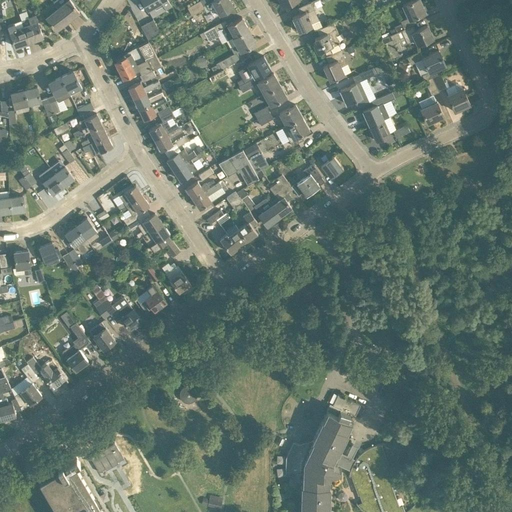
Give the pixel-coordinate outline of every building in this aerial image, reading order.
[(57,7),(68,20),(79,11),(70,0),(65,0),(57,7)] [(167,0),(141,0),(148,10),(154,7),(155,10),(163,6),(165,10),(171,6),(167,0)] [(204,8),(203,6),(200,0),(187,7),(191,15),(204,8)] [(229,0),(213,0),(212,1),(206,4),(209,9),(214,6),(219,15),(233,7),(229,0)] [(392,34),(413,25),(416,23),(414,18),(425,12),(419,0),(414,0),(402,6),(407,18),(400,21),(401,23),(394,26),(395,28),(390,30),(392,34)] [(319,20),(311,2),(299,7),(301,13),(292,18),(299,32),(313,25),(313,23),(319,20)] [(56,30),(68,20),(57,7),(45,16),(56,30)] [(23,25),(29,42),(43,37),(38,23),(42,21),(39,13),(21,20),(23,25)] [(343,18),(346,24),(352,21),(349,15),(343,18)] [(227,25),(226,25),(220,28),(227,40),(248,29),(241,17),(227,25)] [(146,23),(153,36),(159,32),(153,20),(146,23)] [(29,42),(23,25),(16,28),(14,22),(6,25),(8,28),(15,47),(29,42)] [(148,40),(153,36),(146,23),(141,26),(148,40)] [(217,30),(220,28),(218,23),(199,34),(202,39),(206,36),(209,40),(209,41),(218,36),(220,35),(217,30)] [(313,44),(317,53),(338,43),(335,35),(338,34),(333,23),(320,28),(323,34),(314,38),(316,42),(313,44)] [(392,34),(389,35),(389,36),(391,40),(393,43),(404,38),(406,43),(414,40),(416,46),(433,38),(427,25),(415,31),(413,25),(392,34)] [(220,71),(236,62),(235,61),(243,57),(241,52),(256,44),(248,29),(227,40),(226,40),(227,41),(231,38),(235,45),(230,48),(234,53),(215,63),(216,64),(211,67),(214,72),(218,69),(220,71)] [(391,40),(389,36),(381,40),(383,44),(391,40)] [(152,69),(153,69),(161,65),(148,41),(124,53),(125,56),(115,61),(124,78),(139,71),(141,75),(152,69)] [(346,48),(348,54),(355,51),(352,45),(346,48)] [(341,50),(332,54),(325,57),(328,64),(323,66),(330,81),(345,74),(341,66),(347,64),(341,50)] [(438,50),(423,58),(430,73),(422,76),(424,81),(432,77),(440,74),(440,73),(438,74),(436,70),(445,65),(438,50)] [(420,52),(411,56),(407,58),(410,64),(414,62),(423,58),(420,52)] [(239,86),(251,79),(253,78),(270,68),(263,56),(247,65),(250,70),(242,74),(236,62),(220,71),(208,77),(212,84),(226,76),(233,89),(239,86)] [(197,68),(207,67),(205,57),(195,59),(197,68)] [(387,69),(384,63),(374,67),(377,73),(387,69)] [(405,73),(407,65),(399,63),(397,70),(405,73)] [(376,73),(373,67),(352,76),(355,83),(340,90),(346,104),(355,101),(358,107),(369,102),(366,95),(373,92),(366,78),(376,73)] [(155,74),(153,69),(152,69),(141,75),(140,76),(142,80),(143,81),(155,74)] [(69,94),(70,94),(81,88),(73,71),(61,77),(69,94)] [(263,94),(280,85),(273,73),(257,82),(263,94)] [(440,74),(432,77),(438,92),(447,88),(440,74)] [(49,82),(55,95),(58,101),(70,95),(70,94),(69,94),(61,77),(49,82)] [(431,95),(438,92),(432,77),(424,81),(431,95)] [(251,79),(239,86),(242,92),(255,85),(251,79)] [(133,98),(146,92),(146,91),(160,84),(158,80),(153,82),(143,86),(141,81),(128,87),(133,98)] [(182,85),(176,89),(179,93),(185,90),(182,85)] [(280,85),(263,94),(270,106),(286,97),(280,85)] [(53,113),(48,97),(40,100),(37,87),(24,90),(28,105),(29,104),(38,102),(40,102),(41,105),(43,104),(47,115),(53,113)] [(470,104),(462,88),(447,95),(454,111),(470,104)] [(11,93),(15,108),(28,105),(24,90),(11,93)] [(139,109),(165,96),(164,96),(162,91),(149,97),(146,92),(133,98),(139,109)] [(369,126),(383,119),(389,116),(383,103),(394,98),(392,92),(378,98),(380,104),(377,105),(363,111),(369,126)] [(48,97),(53,113),(60,111),(55,95),(48,97)] [(165,96),(139,109),(144,120),(157,114),(154,108),(161,104),(160,103),(167,100),(165,96)] [(443,116),(436,101),(419,108),(422,115),(423,114),(427,124),(443,116)] [(94,108),(91,102),(76,109),(80,115),(94,108)] [(286,125),(302,116),(295,104),(279,114),(286,125)] [(161,117),(172,111),(169,105),(157,111),(161,117)] [(258,119),(270,113),(266,106),(254,113),(258,119)] [(7,110),(7,113),(8,113),(8,117),(8,123),(15,122),(14,110),(7,110)] [(178,127),(178,126),(176,123),(170,126),(167,120),(175,116),(172,111),(161,117),(163,121),(149,130),(155,140),(178,127)] [(89,130),(102,124),(96,113),(79,122),(81,128),(73,132),(75,137),(89,130)] [(270,113),(258,119),(261,124),(273,118),(270,113)] [(302,116),(286,125),(290,133),(286,135),(292,146),(300,141),(297,136),(309,129),(302,116)] [(383,119),(369,126),(376,141),(390,134),(383,119)] [(66,122),(54,128),(57,134),(69,128),(66,122)] [(81,142),(83,146),(83,147),(107,135),(102,124),(89,130),(92,136),(87,138),(88,139),(81,142)] [(393,130),(396,137),(409,131),(406,124),(393,130)] [(178,127),(155,140),(161,151),(173,144),(170,138),(183,130),(180,126),(180,125),(178,126),(178,127)] [(83,147),(84,150),(85,152),(90,149),(93,155),(100,151),(100,152),(112,146),(107,135),(83,147)] [(185,135),(175,141),(177,146),(188,140),(188,139),(186,136),(185,135)] [(69,151),(64,144),(59,148),(62,152),(69,162),(75,158),(69,151)] [(248,159),(258,153),(253,145),(243,151),(246,155),(248,159)] [(174,170),(185,162),(196,155),(194,151),(193,150),(188,154),(184,148),(178,152),(167,160),(174,170)] [(255,172),(248,159),(243,151),(242,149),(219,163),(227,175),(237,170),(238,173),(240,171),(247,184),(259,178),(255,172)] [(248,159),(255,172),(261,168),(268,164),(261,152),(258,153),(248,159)] [(192,162),(198,158),(196,155),(185,162),(174,170),(181,180),(197,169),(193,163),(192,162)] [(312,163),(322,177),(327,173),(330,178),(343,168),(333,156),(321,165),(317,159),(312,163)] [(316,181),(322,177),(312,163),(303,170),(306,174),(291,186),(293,189),(299,196),(304,193),(306,196),(319,186),(316,181)] [(74,177),(64,165),(54,173),(63,185),(74,177)] [(52,193),(63,185),(54,173),(49,167),(39,175),(52,193)] [(210,167),(198,174),(202,180),(213,172),(210,167)] [(24,175),(31,185),(37,181),(29,171),(27,168),(22,172),(24,175)] [(261,168),(255,172),(259,178),(264,175),(261,168)] [(293,189),(291,186),(281,174),(275,178),(277,181),(269,187),(278,200),(271,205),(279,216),(291,207),(287,201),(292,198),(288,193),(293,189)] [(26,189),(31,185),(24,175),(18,180),(26,189)] [(216,183),(213,179),(207,184),(206,182),(201,186),(198,181),(186,188),(193,199),(216,183)] [(216,183),(193,199),(200,209),(211,201),(208,196),(222,186),(218,181),(216,183)] [(120,210),(142,195),(136,185),(119,196),(123,202),(117,206),(120,210)] [(236,192),(235,190),(226,197),(230,203),(239,196),(236,192)] [(9,195),(11,212),(24,210),(22,194),(9,195)] [(257,207),(247,194),(241,199),(243,201),(249,210),(249,211),(257,223),(262,219),(267,225),(279,216),(271,205),(261,213),(257,207)] [(0,213),(11,212),(9,195),(0,196),(0,213)] [(127,225),(138,218),(135,214),(149,205),(142,195),(120,210),(122,213),(128,209),(131,214),(123,219),(127,225)] [(234,208),(243,201),(241,199),(239,196),(230,203),(234,208)] [(105,209),(96,215),(101,221),(109,215),(105,209)] [(213,215),(217,219),(224,215),(220,210),(213,215)] [(253,226),(257,223),(249,211),(243,215),(248,220),(238,227),(238,228),(247,240),(257,233),(253,226)] [(143,236),(161,223),(155,213),(141,222),(138,218),(127,225),(130,230),(138,225),(142,231),(136,234),(139,238),(142,235),(143,236)] [(210,224),(217,219),(213,215),(206,219),(210,224)] [(89,243),(98,236),(96,233),(97,232),(87,217),(76,225),(85,238),(89,243)] [(149,246),(153,251),(160,246),(170,239),(167,234),(168,234),(161,223),(143,236),(149,246)] [(86,245),(89,243),(85,238),(76,225),(65,233),(75,246),(76,245),(81,253),(88,249),(86,245)] [(238,228),(238,227),(236,225),(226,232),(226,233),(237,248),(247,240),(238,228)] [(108,232),(113,240),(118,237),(113,229),(108,232)] [(230,253),(237,248),(226,233),(220,238),(230,253)] [(112,240),(110,237),(109,234),(103,238),(99,241),(102,246),(112,240)] [(171,240),(163,245),(172,256),(179,250),(171,240)] [(59,249),(55,250),(52,242),(39,247),(45,261),(58,256),(58,258),(62,256),(59,249)] [(74,263),(76,266),(82,262),(74,249),(68,252),(74,263)] [(31,273),(29,260),(28,250),(14,252),(16,268),(14,268),(14,269),(24,268),(24,274),(31,273)] [(69,266),(74,263),(68,252),(62,256),(69,266)] [(10,255),(6,255),(5,253),(0,253),(0,266),(11,265),(10,255)] [(150,265),(145,269),(151,277),(149,279),(152,282),(159,276),(150,265)] [(190,283),(177,265),(165,274),(179,292),(190,283)] [(99,266),(97,272),(104,274),(107,269),(99,266)] [(44,280),(40,268),(34,270),(36,275),(31,276),(33,283),(39,282),(43,280),(44,280)] [(166,301),(152,283),(146,288),(150,294),(139,302),(146,312),(152,307),(154,310),(166,301)] [(99,299),(110,314),(115,310),(111,305),(112,304),(108,299),(107,299),(104,295),(99,299)] [(110,314),(99,299),(98,299),(97,298),(92,301),(94,303),(93,303),(105,318),(110,314)] [(142,320),(127,302),(116,311),(129,329),(142,320)] [(68,310),(62,314),(71,325),(76,320),(68,310)] [(4,323),(10,322),(9,315),(2,316),(4,323)] [(4,323),(0,324),(0,331),(3,331),(3,330),(16,327),(15,321),(13,321),(10,322),(4,323)] [(79,325),(76,321),(70,326),(78,337),(73,340),(75,343),(69,347),(67,347),(63,350),(62,353),(75,370),(88,360),(79,349),(90,341),(83,332),(79,325)] [(115,340),(101,322),(89,331),(103,349),(115,340)] [(7,358),(2,360),(1,357),(4,357),(1,346),(0,346),(0,367),(1,367),(9,363),(10,362),(9,359),(8,360),(7,358)] [(26,362),(38,377),(44,373),(54,386),(65,377),(57,366),(52,369),(47,363),(41,367),(33,356),(26,362)] [(38,377),(26,362),(23,359),(18,363),(28,375),(11,388),(11,389),(12,390),(16,398),(20,408),(21,407),(41,395),(31,382),(38,377)] [(22,410),(21,407),(20,408),(16,398),(11,399),(12,402),(2,405),(1,399),(4,398),(2,392),(12,390),(11,389),(11,388),(1,367),(0,367),(0,419),(16,415),(15,413),(22,410)] [(181,390),(180,392),(179,395),(180,397),(181,399),(182,401),(184,402),(186,403),(188,403),(190,403),(192,402),(194,401),(195,399),(196,397),(196,395),(196,393),(195,391),(194,389),(192,387),(190,387),(188,386),(186,387),(184,387),(182,389),(181,390)] [(357,457),(355,459),(352,458),(358,447),(352,444),(347,455),(338,451),(347,432),(352,422),(347,420),(349,415),(350,416),(350,415),(347,414),(348,412),(355,415),(360,405),(337,394),(332,404),(333,405),(332,405),(329,403),(326,411),(327,411),(323,420),(322,420),(312,440),(313,441),(311,444),(309,443),(300,445),(293,442),(293,443),(286,457),(286,474),(285,474),(293,475),(302,483),(302,485),(301,485),(301,508),(300,511),(328,511),(328,508),(329,508),(330,486),(329,485),(329,475),(329,473),(337,473),(337,472),(338,468),(338,467),(337,466),(338,465),(350,471),(350,472),(349,473),(349,475),(349,476),(350,475),(357,495),(359,495),(361,502),(357,504),(356,503),(357,505),(359,507),(361,509),(363,511),(364,511),(404,511),(402,505),(399,506),(391,484),(394,482),(381,444),(382,444),(380,444),(378,444),(375,445),(374,445),(372,446),(371,447),(369,447),(367,449),(365,450),(364,451),(362,452),(361,453),(359,455),(357,457)] [(115,442),(102,449),(112,466),(118,463),(118,461),(124,458),(115,442)] [(106,470),(112,466),(102,449),(90,457),(99,472),(105,469),(106,470)] [(103,511),(76,465),(80,462),(76,456),(62,464),(57,466),(57,467),(61,472),(48,480),(45,481),(62,511),(103,511)] [(57,467),(57,466),(55,463),(42,471),(48,480),(61,472),(57,467)] [(212,493),(209,505),(221,507),(224,496),(212,493)] [(117,511),(125,511),(119,501),(113,505),(117,511)]
